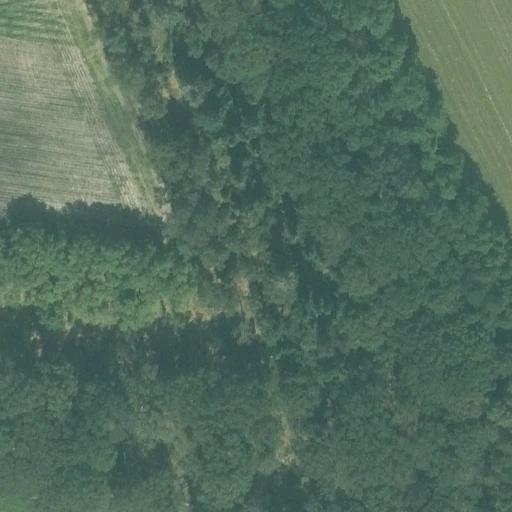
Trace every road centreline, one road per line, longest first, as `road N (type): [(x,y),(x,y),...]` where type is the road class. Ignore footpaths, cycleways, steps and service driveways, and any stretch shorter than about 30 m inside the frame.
road 1 (track): [(458,511),(494,340),(324,0)]
road 2 (track): [(157,511),(0,468)]
